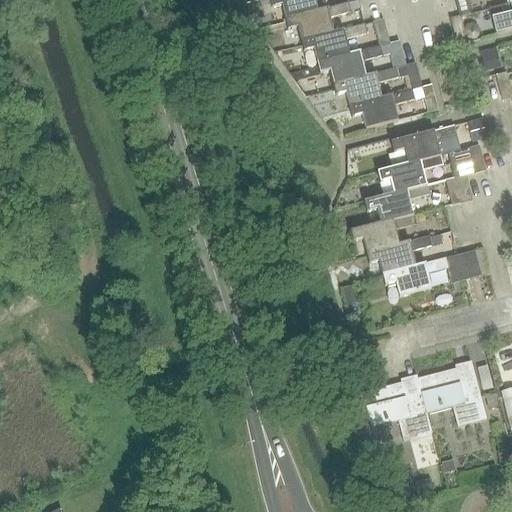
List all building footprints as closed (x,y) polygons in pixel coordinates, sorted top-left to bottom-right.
[(312,0),(267,0),(270,10),(280,8),(284,21),(316,13),(312,0)] [(511,30),(511,3),(489,10),(491,21),(499,19),(503,33),(511,30)] [(299,42),(332,34),(329,20),(350,15),(348,5),(316,13),(284,21),(286,32),(296,29),(299,42)] [(388,47),(390,46),(383,21),(372,24),(377,47),(379,46),(380,49),(388,47)] [(466,26),(463,31),(465,38),(470,42),(476,41),(479,35),(477,27),(472,25),(466,26)] [(349,55),(346,42),(365,37),(363,27),(332,34),(299,42),(302,53),(312,51),(316,64),(349,55)] [(381,58),(379,49),(378,48),(349,55),(316,64),(318,75),(328,72),(331,85),(366,77),(362,63),(381,58)] [(489,51),(476,55),(481,74),(494,70),(489,51)] [(412,92),(420,89),(414,65),(404,68),(396,70),(399,82),(403,81),(406,92),(412,90),(412,92)] [(382,99),(378,85),(398,80),(396,70),(396,69),(394,70),(366,77),(331,85),(334,96),(345,94),(349,108),(382,99)] [(511,100),(505,75),(496,78),(502,102),(511,100)] [(431,87),(420,89),(412,92),(415,102),(424,100),(428,115),(438,112),(431,87)] [(382,99),(349,108),(351,118),(361,115),(364,130),(397,122),(393,107),(415,101),(412,92),(382,99)] [(482,120),(467,124),(472,143),(487,140),(482,120)] [(407,165),(441,157),(437,143),(457,138),(454,127),(390,144),(393,154),(404,151),(407,165)] [(457,138),(437,143),(441,157),(460,152),(457,138)] [(468,150),(474,174),(486,171),(479,147),(468,150)] [(394,195),(427,186),(423,173),(443,167),(441,157),(407,165),(376,173),(379,184),(391,181),(394,195)] [(472,201),(466,177),(455,180),(462,204),(472,201)] [(462,204),(455,180),(437,184),(440,194),(448,192),(452,206),(462,204)] [(380,224),(413,216),(410,203),(429,197),(427,186),(394,195),(363,203),(366,214),(376,211),(380,224)] [(366,254),(398,246),(395,232),(416,227),(413,216),(380,224),(350,232),(353,243),(362,241),(366,254)] [(415,267),(411,254),(432,248),(429,238),(398,246),(366,254),(369,265),(379,263),(382,275),(415,267)] [(427,275),(447,270),(451,285),(481,277),(475,251),(415,267),(382,275),(385,286),(394,284),(398,299),(431,290),(427,275)] [(354,287),(341,290),(346,307),(358,304),(354,287)] [(456,370),(417,380),(426,415),(452,409),(458,428),(486,421),(471,362),(455,366),(456,370)] [(401,384),(362,394),(371,430),(398,423),(403,442),(431,435),(426,415),(417,380),(416,377),(400,381),(401,384)] [(511,429),(511,390),(501,393),(510,430),(511,429)] [(495,395),(484,398),(488,411),(498,408),(495,395)] [(453,461),(441,465),(444,475),(456,471),(453,461)] [(430,482),(414,486),(418,500),(434,496),(430,482)]
